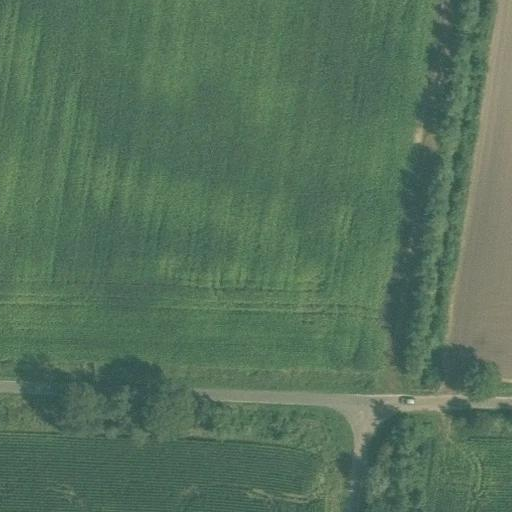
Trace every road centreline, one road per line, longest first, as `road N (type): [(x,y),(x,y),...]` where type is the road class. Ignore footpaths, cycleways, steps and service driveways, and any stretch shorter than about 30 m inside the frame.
road 1 (unclassified): [(369,407),(0,391)]
road 2 (unclassified): [(511,412),(369,407)]
